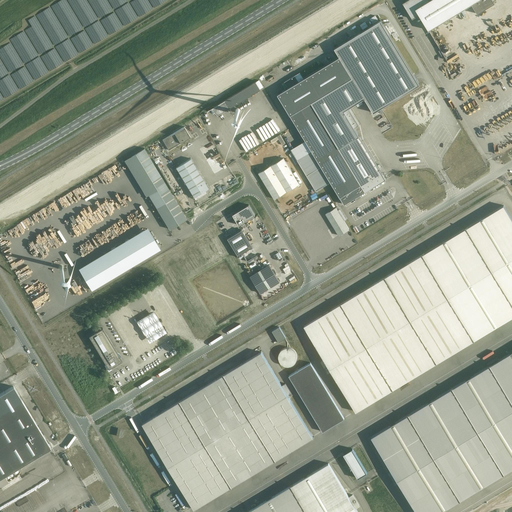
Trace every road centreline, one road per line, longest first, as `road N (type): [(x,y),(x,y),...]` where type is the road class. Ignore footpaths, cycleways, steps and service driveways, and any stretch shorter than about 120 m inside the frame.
road 1 (unknown): [(422,138),(440,111),(438,95),(391,18),(375,12),(274,77),(270,89),(301,143)]
road 2 (secondary): [(0,166),(284,0)]
road 3 (unclassified): [(76,427),(313,284)]
road 4 (unclassified): [(313,284),(511,163)]
road 5 (unclassified): [(194,0),(76,69),(0,126)]
road 6 (unclassified): [(76,427),(0,301)]
